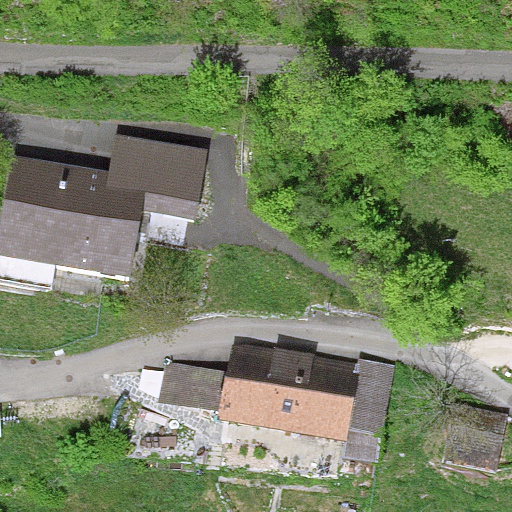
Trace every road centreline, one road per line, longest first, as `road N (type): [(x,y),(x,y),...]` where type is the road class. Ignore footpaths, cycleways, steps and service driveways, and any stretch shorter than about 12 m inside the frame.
road 1 (residential): [(511,403),(440,358),(363,337),(219,328),(59,376),(0,384)]
road 2 (residential): [(511,70),(0,55)]
